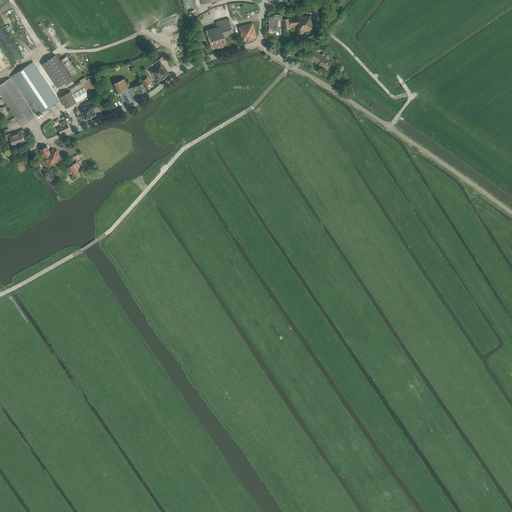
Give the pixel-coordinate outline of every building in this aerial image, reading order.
[(194,7),(192,0),(182,0),(185,9),(194,7)] [(15,34),(19,31),(7,13),(2,17),(15,34)] [(270,28),(269,31),(273,32),(279,32),(279,27),(278,27),(278,21),(279,21),(280,18),(280,15),(279,16),(276,16),(275,16),(275,21),(270,21),(270,28)] [(310,16),(283,20),(285,30),(290,29),(289,27),(296,26),(297,35),(308,33),(307,31),(309,31),(308,29),(313,28),(311,17),(310,16)] [(233,32),(229,19),(216,22),(218,27),(221,26),(224,35),(233,32)] [(249,39),(257,37),(253,23),(245,25),(239,27),(243,41),(249,39)] [(206,30),(212,49),(227,44),(224,35),(221,26),(218,27),(206,30)] [(319,34),(311,36),(313,43),(321,41),(319,34)] [(333,63),(329,60),(331,56),(324,52),(321,56),(317,53),(313,59),(323,65),(322,67),(328,70),(333,63)] [(42,64),(50,77),(58,88),(65,83),(71,79),(56,55),(42,64)] [(66,57),(60,62),(70,77),(76,73),(66,57)] [(37,116),(46,110),(59,101),(33,63),(11,77),(24,96),(22,97),(10,78),(0,84),(0,93),(22,126),(35,117),(24,99),(25,98),(37,116)] [(158,83),(170,74),(161,63),(150,71),(158,83)] [(88,79),(87,80),(85,78),(69,87),(78,102),(89,96),(87,93),(94,89),(88,79)] [(71,79),(65,83),(68,88),(74,83),(71,79)] [(134,101),(130,93),(138,89),(140,94),(146,91),(143,83),(129,90),(124,79),(114,84),(119,94),(123,102),(125,101),(127,104),(134,101)] [(83,108),(80,110),(85,120),(85,121),(96,115),(96,114),(93,109),(98,107),(94,99),(89,102),(82,105),(83,108)] [(58,128),(61,134),(70,130),(67,123),(66,120),(60,123),(62,126),(58,128)] [(19,133),(15,134),(19,143),(25,141),(23,137),(26,136),(24,130),(18,132),(19,133)] [(19,143),(15,134),(12,136),(11,133),(6,135),(8,141),(11,140),(13,146),(19,143)] [(41,150),(49,168),(63,161),(58,150),(51,154),(48,147),(41,150)] [(86,155),(80,158),(83,164),(89,161),(86,155)] [(77,162),(74,164),(68,168),(69,170),(66,172),(69,176),(72,174),(74,177),(80,173),(78,170),(81,168),(77,162)]
